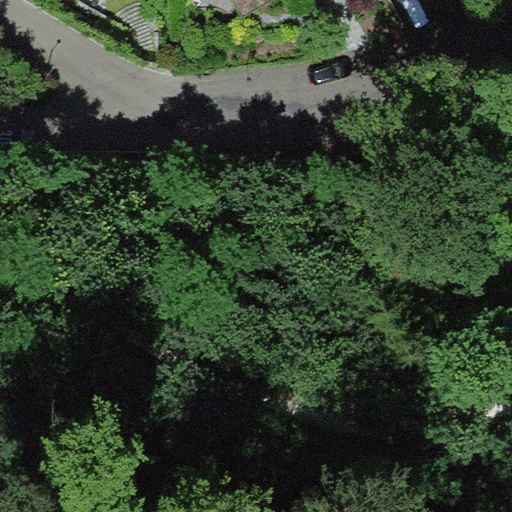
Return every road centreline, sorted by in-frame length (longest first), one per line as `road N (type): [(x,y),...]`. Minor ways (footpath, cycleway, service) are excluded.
road 1 (unclassified): [(166,114),(294,102),(425,69),(511,31)]
road 2 (residential): [(166,114),(93,79),(0,12)]
road 3 (track): [(166,114),(0,115)]
